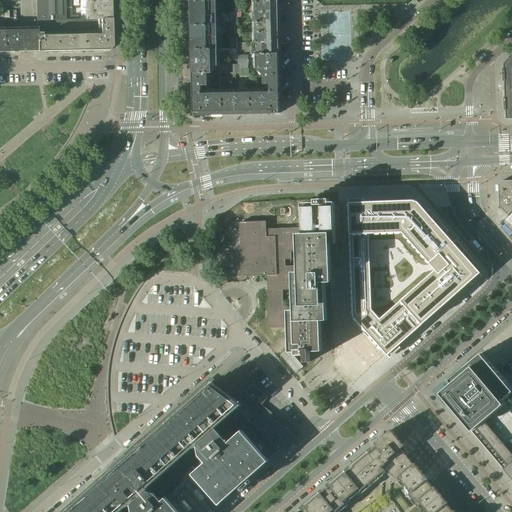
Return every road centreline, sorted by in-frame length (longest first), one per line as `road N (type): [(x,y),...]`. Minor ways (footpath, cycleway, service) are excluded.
road 1 (residential): [(38,511),(240,335)]
road 2 (primary): [(174,194),(248,170),(387,165)]
road 3 (primary): [(370,143),(188,150)]
road 4 (residential): [(504,275),(379,386)]
road 5 (primary): [(122,169),(0,282)]
road 6 (residential): [(394,404),(511,302)]
road 7 (primary): [(4,341),(112,240)]
road 8 (residential): [(492,511),(394,404)]
road 9 (residential): [(240,335),(326,434)]
road 10 (secondary): [(163,129),(160,0)]
road 11 (residential): [(451,163),(462,223),(504,275)]
road 12 (residential): [(471,141),(469,77),(511,40)]
